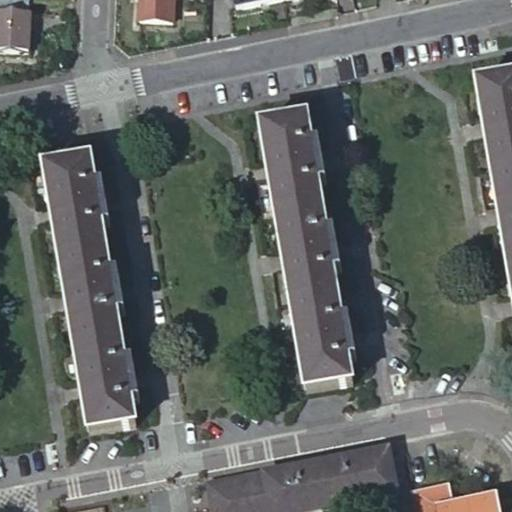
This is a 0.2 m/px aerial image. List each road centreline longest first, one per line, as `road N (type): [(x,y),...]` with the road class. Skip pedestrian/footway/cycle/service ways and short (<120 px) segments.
road 1 (residential): [(20,499),(458,419),(486,420),(511,437)]
road 2 (residential): [(99,86),(511,3)]
